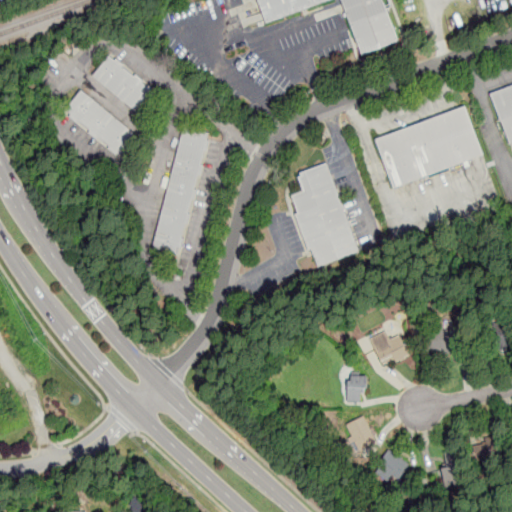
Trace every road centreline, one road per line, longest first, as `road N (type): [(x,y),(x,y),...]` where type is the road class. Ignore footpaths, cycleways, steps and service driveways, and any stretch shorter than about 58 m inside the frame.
road 1 (residential): [(136,406),(210,330),(254,178),(286,130),(313,112),(511,38)]
road 2 (primary): [(302,511),(102,320),(33,221),(0,156)]
road 3 (primary): [(0,234),(70,333),(246,511)]
road 4 (residential): [(136,406),(91,445),(0,469)]
